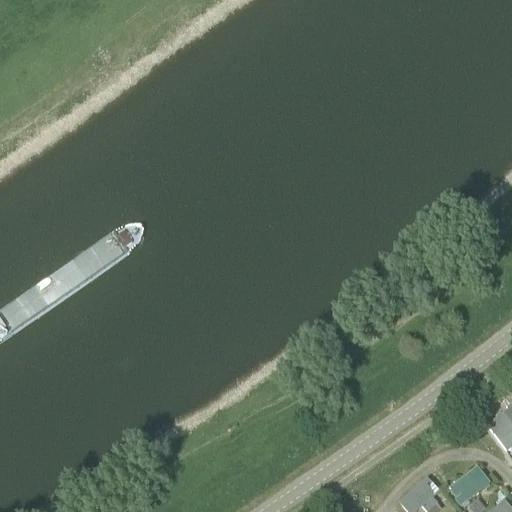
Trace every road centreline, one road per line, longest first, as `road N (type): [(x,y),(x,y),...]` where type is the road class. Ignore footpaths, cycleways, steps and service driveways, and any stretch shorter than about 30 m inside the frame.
road 1 (unclassified): [(268,511),(511,334)]
road 2 (residential): [(383,511),(438,456),(476,453),(511,474)]
